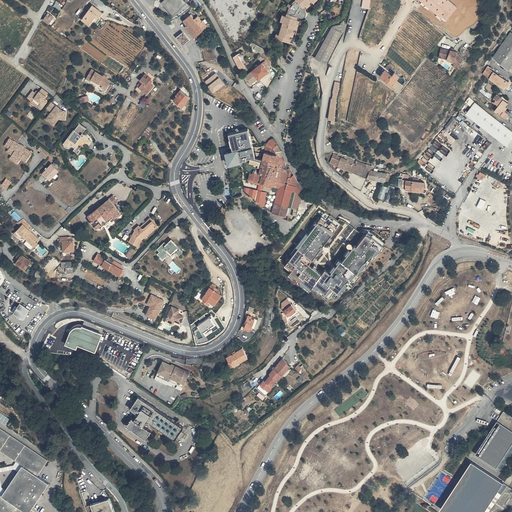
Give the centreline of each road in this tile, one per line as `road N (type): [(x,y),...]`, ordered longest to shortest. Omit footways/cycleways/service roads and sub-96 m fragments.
road 1 (secondary): [(58,314),(85,313),(195,352),(230,335),(240,309),(238,279),(176,189)]
road 2 (unclassified): [(459,251),(436,265),(382,342),(287,426),(239,511)]
road 3 (residential): [(201,0),(246,90),(314,192),(369,220),(420,222)]
road 4 (residential): [(420,222),(367,202),(322,160),(334,68),(352,42)]
road 5 (secondary): [(176,189),(175,167),(197,120),(196,86),(134,0)]
road 6 (secondary): [(164,511),(149,478),(32,359)]
road 7 (residential): [(176,189),(111,176),(49,233),(9,199)]
road 8 (residential): [(125,511),(45,415),(23,370),(32,359)]
road 9 (residential): [(420,222),(393,261),(296,332)]
road 10 (residential): [(48,0),(15,62),(54,94)]
